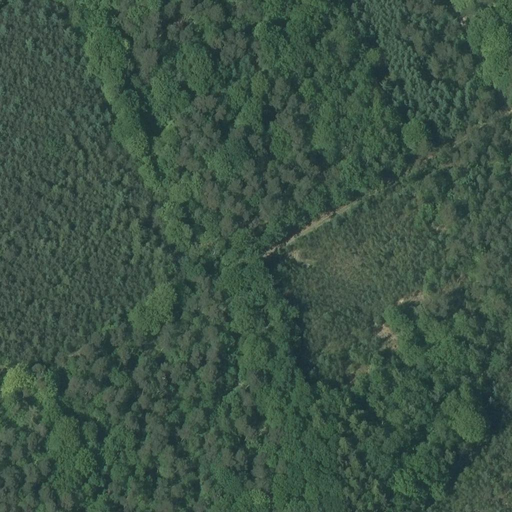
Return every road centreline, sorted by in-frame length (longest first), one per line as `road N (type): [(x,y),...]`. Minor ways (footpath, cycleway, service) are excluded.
road 1 (track): [(508,111),(76,358),(34,375),(0,374)]
road 2 (track): [(233,272),(306,511)]
road 3 (track): [(450,0),(508,111)]
